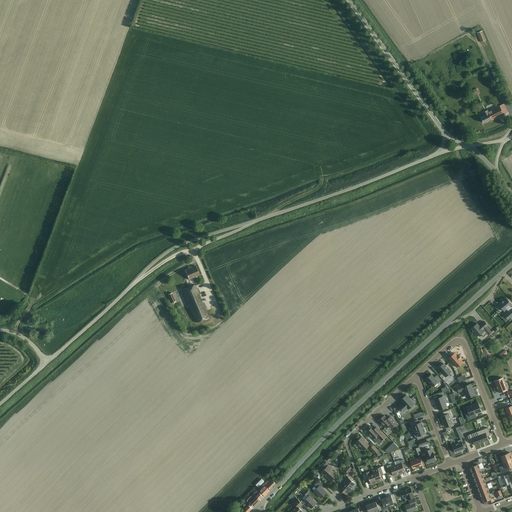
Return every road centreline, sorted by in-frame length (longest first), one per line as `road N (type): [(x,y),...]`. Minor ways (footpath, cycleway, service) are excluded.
road 1 (unclassified): [(45,363),(173,247),(439,152)]
road 2 (unclassified): [(286,476),(511,264)]
road 3 (residential): [(414,376),(453,340),(463,341),(503,444)]
road 4 (unclassified): [(443,129),(348,0)]
road 5 (residential): [(367,495),(348,438),(414,376)]
